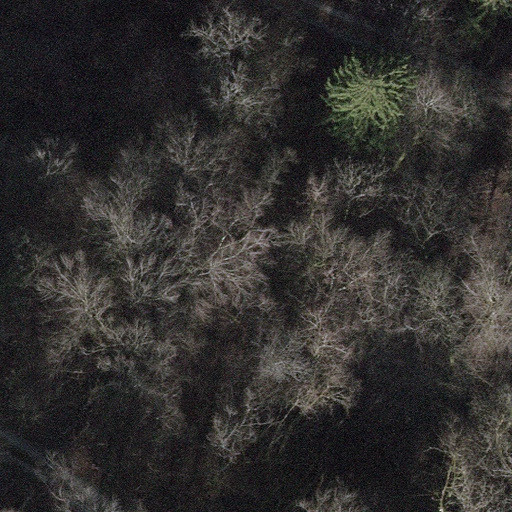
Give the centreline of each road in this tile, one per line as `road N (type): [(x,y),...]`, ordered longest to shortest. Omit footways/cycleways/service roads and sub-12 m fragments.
road 1 (track): [(511,84),(324,0)]
road 2 (track): [(111,511),(0,432)]
